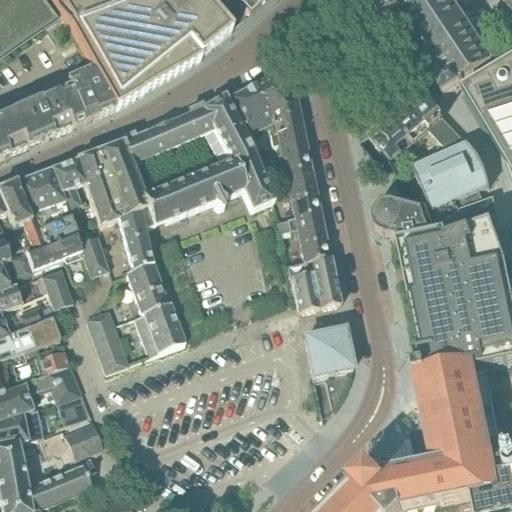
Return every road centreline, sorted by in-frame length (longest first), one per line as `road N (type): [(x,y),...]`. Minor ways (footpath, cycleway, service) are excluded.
road 1 (residential): [(275,511),(370,418),(384,380),(313,0)]
road 2 (residential): [(299,0),(283,27),(186,92),(0,179)]
road 3 (residential): [(511,231),(497,179),(472,142),(350,0)]
